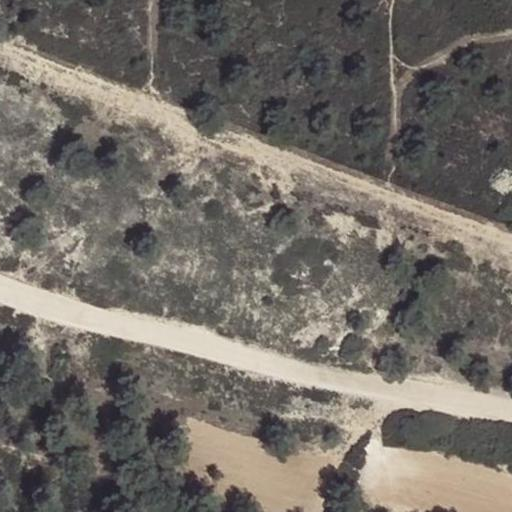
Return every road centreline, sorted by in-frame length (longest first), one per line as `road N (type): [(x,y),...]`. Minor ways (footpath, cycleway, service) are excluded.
road 1 (track): [(0,37),(511,238)]
road 2 (track): [(0,291),(365,389),(511,415)]
